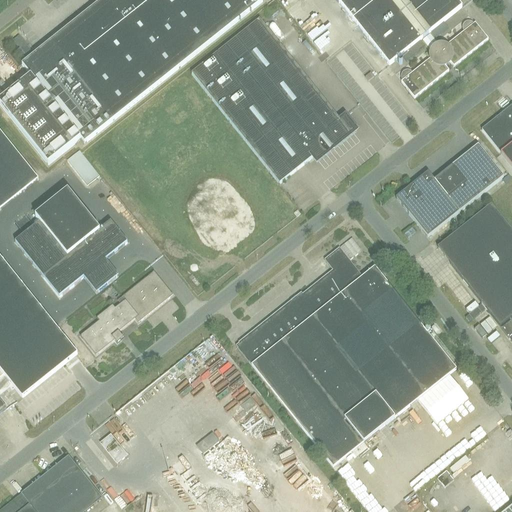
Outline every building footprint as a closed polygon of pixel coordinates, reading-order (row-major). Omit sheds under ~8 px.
[(103,0),(22,65),(31,77),(0,101),(0,105),(48,165),(81,139),(85,144),(264,0),(103,0)] [(420,42),(462,8),(455,0),(335,0),(389,66),(402,56),(407,63),(425,48),(420,42)] [(192,75),(280,185),(313,158),(317,163),(356,132),(345,118),(340,121),(260,20),(192,75)] [(403,81),(402,82),(401,83),(414,99),(449,71),(445,66),(447,65),(448,64),(450,62),(454,68),(488,40),(475,23),(474,24),(473,23),(471,22),(469,22),(467,22),(466,23),(464,24),(463,26),(463,27),(462,29),(463,31),(464,32),(445,47),(443,47),(440,47),(438,47),(436,48),(434,50),(433,51),(432,54),(431,56),(431,58),(413,73),(411,72),(410,71),(408,71),(406,71),(404,72),(403,73),(402,75),(401,76),(401,78),(402,80),(403,81)] [(368,82),(374,78),(371,74),(365,78),(368,82)] [(511,106),(511,107),(482,130),(501,154),(511,145),(511,106)] [(405,191),(396,199),(428,238),(460,213),(504,178),(478,146),(435,181),(428,173),(408,189),(406,189),(405,191)] [(68,192),(36,218),(40,223),(15,243),(59,298),(127,244),(111,223),(100,232),(68,192)] [(511,319),(511,231),(491,205),(438,248),(500,327),(511,318),(511,319)] [(350,261),(362,252),(352,239),(341,248),(350,261)] [(291,303),(236,347),(333,469),(456,370),(375,268),(355,284),(351,279),(359,273),(339,249),(324,261),(333,272),(303,296),(305,298),(294,307),(291,303)] [(115,341),(117,344),(124,339),(119,333),(135,320),(139,324),(173,296),(154,272),(123,297),(126,300),(115,309),(113,305),(96,318),(99,322),(80,337),(96,356),(115,341)] [(105,441),(104,449),(117,465),(127,457),(111,436),(105,441)] [(55,511),(90,484),(69,457),(0,511),(55,511)]
